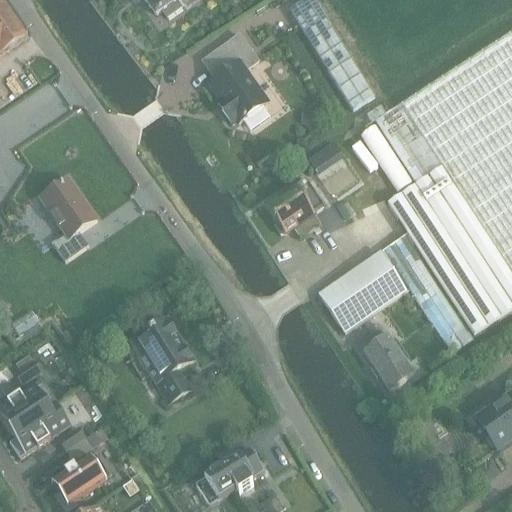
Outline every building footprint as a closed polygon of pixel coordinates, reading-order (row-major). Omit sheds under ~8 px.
[(0,0),(0,57),(27,39),(0,0)] [(141,0),(144,2),(145,2),(156,18),(162,14),(168,21),(182,11),(177,3),(181,0),(141,0)] [(312,0),(291,14),(353,114),(376,100),(313,0),(312,0)] [(511,36),(373,127),(415,189),(387,207),(407,237),(322,296),(349,336),(408,296),(389,267),(391,265),(452,358),(474,344),(413,250),(416,248),(476,339),(511,314),(511,36)] [(240,38),(203,65),(216,83),(210,87),(220,101),(226,110),(222,112),(232,127),(237,124),(239,128),(244,124),(251,134),(270,120),(263,110),(268,107),(263,100),(246,76),(260,66),(245,45),(240,38)] [(304,112),(303,128),(321,129),(322,114),(304,112)] [(334,146),(308,163),(318,179),(344,161),(334,146)] [(325,211),(323,209),(305,182),(265,209),(277,226),(276,230),(281,238),(284,238),(285,238),(293,232),(300,243),(306,239),(321,228),(314,218),(325,211)] [(80,236),(98,224),(87,209),(85,211),(68,186),(70,185),(69,183),(61,188),(57,188),(50,193),(49,197),(41,202),(66,238),(53,247),(66,266),(89,249),(80,236)] [(143,355),(130,363),(142,383),(156,375),(161,383),(156,387),(169,408),(191,394),(179,374),(194,365),(194,363),(193,364),(169,325),(170,325),(169,323),(136,343),(143,355)] [(378,347),(364,356),(391,395),(413,379),(387,340),(386,341),(377,327),(369,333),(378,347)] [(99,361),(93,352),(80,360),(86,369),(99,361)] [(22,389),(43,375),(35,365),(15,378),(22,389)] [(0,420),(10,436),(49,410),(34,389),(21,397),(8,405),(8,406),(0,411),(0,420)] [(511,401),(478,424),(498,453),(511,443),(511,401)] [(51,442),(71,429),(55,406),(49,410),(10,436),(15,443),(10,447),(20,463),(38,451),(38,452),(51,443),(51,442)] [(87,442),(80,431),(59,445),(66,456),(87,442)] [(87,442),(66,456),(73,466),(94,452),(87,442)] [(254,488),(251,484),(265,475),(250,453),(195,488),(210,511),(237,493),(240,498),(254,488)] [(75,506),(113,481),(112,479),(111,479),(97,458),(98,458),(97,457),(53,486),(69,509),(75,505),(75,506)] [(140,495),(133,484),(123,490),(130,501),(140,495)]
